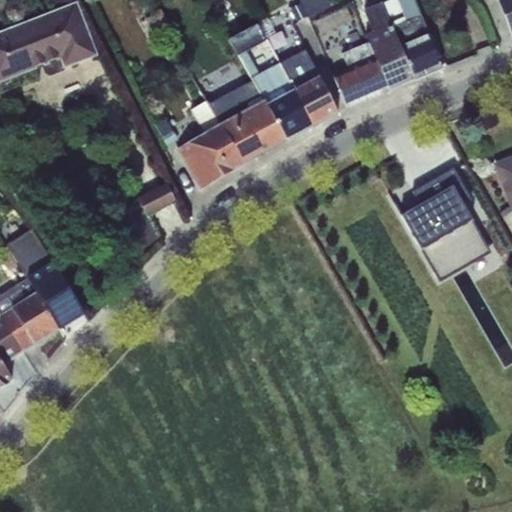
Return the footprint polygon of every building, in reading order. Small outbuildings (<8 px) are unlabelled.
[(10,0),(6,2),(1,11),(5,20),(14,23),(23,20),(26,11),(23,3),(16,0),(10,0)] [(327,0),(299,0),(309,18),(331,7),(327,0)] [(442,69),(429,38),(430,37),(412,0),(390,0),(383,3),(415,80),(442,69)] [(511,0),(499,0),(511,35),(511,0)] [(0,82),(41,67),(45,75),(51,77),(97,56),(77,3),(0,32),(0,82)] [(389,91),(415,80),(383,3),(362,12),(372,33),(364,36),(367,43),(389,91)] [(347,8),(316,22),(322,34),(352,21),(347,8)] [(252,80),(260,75),(246,51),(266,40),(257,25),(228,40),(252,80)] [(348,69),(332,76),(347,109),(389,91),(367,43),(341,55),(348,69)] [(337,113),(304,52),(279,65),(313,127),(322,122),(337,113)] [(302,132),(303,132),(313,127),(279,65),(260,75),(252,80),(287,140),(302,132)] [(287,140),(252,80),(208,105),(243,164),(287,140)] [(177,150),(200,189),(243,164),(208,105),(206,102),(191,111),(206,135),(177,150)] [(179,141),(166,119),(155,125),(168,148),(179,141)] [(511,158),(495,165),(511,206),(511,158)] [(414,193),(422,206),(402,217),(441,283),(492,253),(463,205),(473,199),(455,169),(414,193)] [(167,185),(140,199),(149,216),(176,202),(167,185)] [(149,216),(140,199),(110,214),(132,256),(160,239),(149,216)] [(499,214),(511,231),(511,212),(509,208),(499,214)] [(70,303),(76,300),(33,227),(5,244),(26,281),(58,330),(77,318),(70,303)] [(0,317),(23,352),(58,330),(26,281),(0,297),(0,317)] [(83,314),(76,300),(70,303),(77,318),(83,314)] [(0,387),(12,380),(3,365),(23,352),(0,317),(0,387)]
